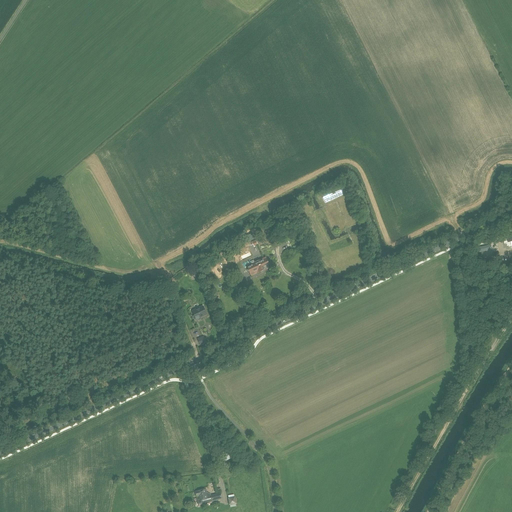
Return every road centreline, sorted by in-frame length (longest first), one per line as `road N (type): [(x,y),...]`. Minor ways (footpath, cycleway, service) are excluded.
road 1 (secondary): [(0,453),(511,213)]
road 2 (track): [(399,511),(511,319)]
road 3 (track): [(428,511),(511,366)]
